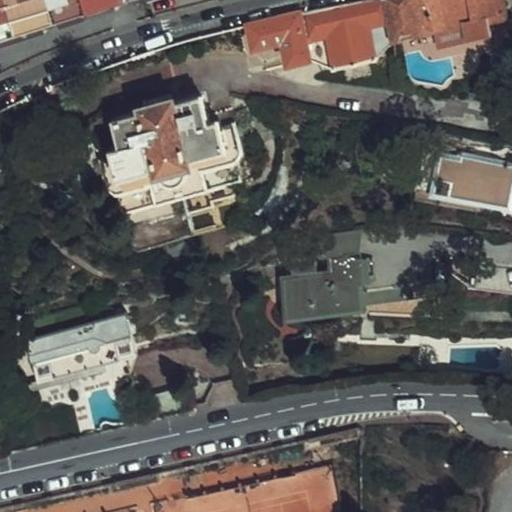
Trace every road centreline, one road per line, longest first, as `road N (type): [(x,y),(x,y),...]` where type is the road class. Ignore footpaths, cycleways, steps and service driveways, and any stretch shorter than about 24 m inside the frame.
road 1 (primary): [(0,473),(330,401),(511,397)]
road 2 (tertiary): [(0,89),(169,26),(269,0)]
